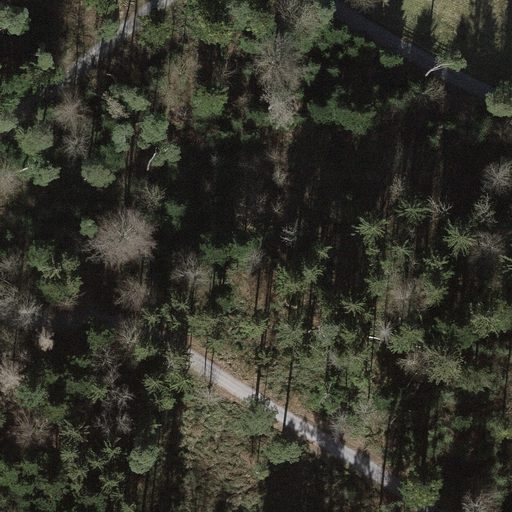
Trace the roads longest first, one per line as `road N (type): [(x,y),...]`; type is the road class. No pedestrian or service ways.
road 1 (track): [(0,312),(175,354),(430,511)]
road 2 (track): [(511,104),(317,0)]
road 3 (track): [(0,128),(165,0)]
